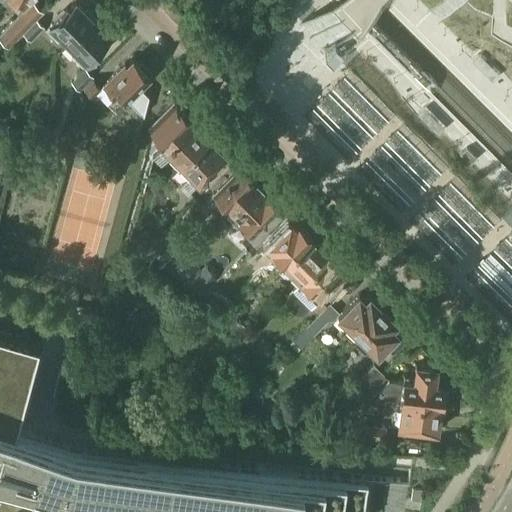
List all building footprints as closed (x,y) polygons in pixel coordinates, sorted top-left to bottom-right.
[(15,0),(24,8),(0,32),(0,37),(8,45),(21,32),(35,19),(43,10),(32,0),(15,0)] [(68,43),(95,17),(87,9),(86,10),(76,1),(69,8),(68,6),(46,27),(55,37),(59,33),(68,43)] [(250,4),(242,13),(253,23),(261,14),(250,4)] [(95,17),(68,43),(78,52),(74,56),(83,64),(104,43),(102,41),(110,34),(101,25),(102,24),(95,17)] [(35,19),(21,32),(31,42),(45,28),(35,19)] [(252,49),(258,56),(269,45),(262,38),(252,49)] [(125,62),(104,83),(115,94),(120,89),(143,113),(148,96),(138,86),(150,74),(133,57),(127,63),(125,62)] [(86,67),(72,80),(79,87),(93,74),(86,67)] [(94,80),(86,88),(92,95),(101,87),(94,80)] [(163,147),(194,118),(176,100),(154,122),(152,128),(161,136),(157,140),(163,147)] [(194,118),(163,147),(161,149),(168,156),(172,153),(182,164),(209,137),(191,120),(194,118)] [(225,155),(209,137),(182,164),(192,174),(188,177),(195,184),(225,155)] [(87,156),(89,149),(71,144),(69,151),(87,156)] [(477,156),(467,147),(463,151),(460,154),(470,164),(471,162),(477,156)] [(230,215),(260,184),(241,166),(215,192),(214,192),(226,204),(222,207),(230,215)] [(279,203),(260,184),(230,215),(237,222),(240,219),(252,230),(279,203)] [(283,262),(310,235),(291,216),(261,246),(270,255),(273,251),(283,262)] [(156,240),(145,229),(142,232),(134,224),(126,249),(139,257),(152,244),(156,240)] [(172,224),(159,237),(183,261),(196,248),(172,224)] [(310,235),(283,262),(280,265),(288,272),(291,270),(301,280),(328,253),(310,235)] [(347,272),(328,253),(301,280),(312,291),(309,294),(317,302),(347,272)] [(185,284),(198,297),(217,278),(204,265),(185,284)] [(0,511),(413,511),(437,457),(84,414),(96,371),(81,367),(94,318),(0,292),(0,511)] [(352,338),(383,308),(369,294),(365,299),(359,293),(339,312),(329,302),(310,322),(293,339),(301,347),(328,320),(334,320),(341,327),(352,338)] [(397,322),(383,308),(352,338),(365,351),(370,346),(378,354),(399,333),(392,327),(397,322)] [(416,363),(415,369),(415,374),(404,373),(403,381),(389,379),(381,371),(367,386),(375,393),(382,386),(392,396),(400,398),(401,398),(442,403),(445,385),(434,383),(437,366),(416,363)] [(367,386),(381,371),(379,369),(374,364),(369,369),(359,379),(367,386)] [(142,392),(150,407),(162,399),(154,385),(142,392)] [(442,404),(442,403),(401,398),(398,425),(437,430),(440,404),(442,404)] [(364,435),(385,438),(386,428),(366,425),(364,435)]
